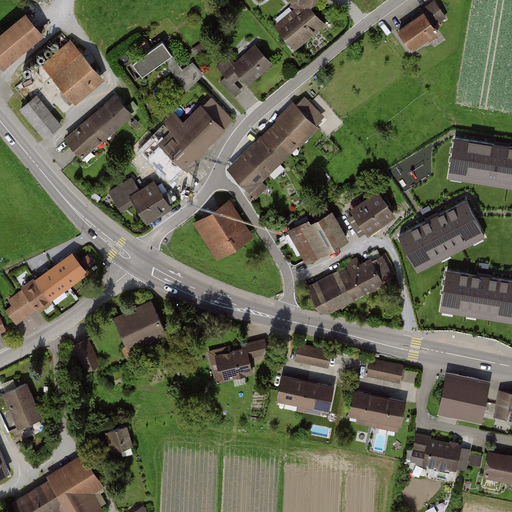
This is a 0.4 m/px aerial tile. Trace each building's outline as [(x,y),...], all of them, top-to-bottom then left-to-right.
[(275,24),(297,52),(328,26),(316,11),(318,0),(294,0),(292,11),(275,24)] [(424,11),(398,29),(413,50),(441,31),(436,24),(446,17),(434,0),(432,0),(422,7),(424,11)] [(0,36),(0,61),(3,65),(42,33),(27,14),(0,36)] [(43,65),(78,106),(106,82),(72,41),(43,65)] [(133,61),(143,76),(164,61),(187,91),(204,74),(193,61),(183,68),(163,41),(133,61)] [(243,79),(251,88),(275,66),(257,46),(236,65),(230,58),(218,69),(234,87),(243,79)] [(117,96),(89,119),(105,136),(132,113),(117,96)] [(39,97),(22,111),(46,142),(64,128),(39,97)] [(164,124),(196,155),(232,119),(211,98),(184,124),(174,114),(164,124)] [(297,105),(230,169),(256,195),(266,185),(259,179),(324,116),(308,99),(299,107),(297,105)] [(67,138),(82,156),(105,136),(89,119),(67,138)] [(196,155),(164,124),(152,135),(163,146),(183,167),(196,155)] [(511,146),(498,145),(455,138),(449,175),(511,184),(511,146)] [(183,167),(163,146),(150,159),(171,180),(183,167)] [(133,198),(147,220),(179,200),(172,189),(163,194),(156,182),(141,192),(132,177),(113,189),(122,205),(133,198)] [(354,211),(371,237),(400,218),(383,192),(354,211)] [(399,236),(414,265),(483,229),(468,200),(433,218),(399,236)] [(229,202),(196,222),(216,256),(250,237),(229,202)] [(312,220),(289,232),(308,266),(351,241),(335,213),(315,224),(312,220)] [(75,253),(37,280),(36,279),(24,288),(25,291),(9,302),(13,308),(9,311),(19,326),(40,311),(43,315),(56,306),(53,302),(90,275),(75,253)] [(340,270),(308,287),(319,309),(331,309),(383,281),(392,276),(381,256),(365,264),(363,261),(359,263),(357,259),(349,264),(350,265),(348,266),(350,271),(342,275),(340,270)] [(511,280),(486,277),(450,271),(445,303),(511,313),(511,280)] [(116,318),(131,352),(169,336),(154,302),(116,318)] [(209,354),(218,385),(256,375),(252,360),(272,355),(268,339),(209,354)] [(90,340),(75,347),(87,373),(102,367),(90,340)] [(334,351),(300,344),(297,360),(331,367),(334,351)] [(403,365),(372,359),(369,375),(400,381),(403,365)] [(446,374),(439,410),(482,419),(490,383),(446,374)] [(295,378),(284,376),(279,399),(330,409),(335,387),(318,383),(295,378)] [(0,394),(0,406),(10,430),(41,416),(26,383),(0,394)] [(365,393),(357,391),(352,414),(400,424),(405,402),(391,399),(365,393)] [(511,393),(502,391),(497,417),(511,420),(510,424),(511,424),(511,393)] [(130,427),(108,433),(114,453),(135,446),(130,427)] [(464,445),(418,436),(412,464),(458,473),(464,445)] [(0,473),(10,469),(0,443),(0,473)] [(511,455),(492,451),(486,479),(511,484),(511,455)] [(48,477),(50,480),(14,503),(19,511),(58,511),(62,510),(63,511),(108,511),(112,510),(100,492),(106,488),(85,454),(48,477)]
